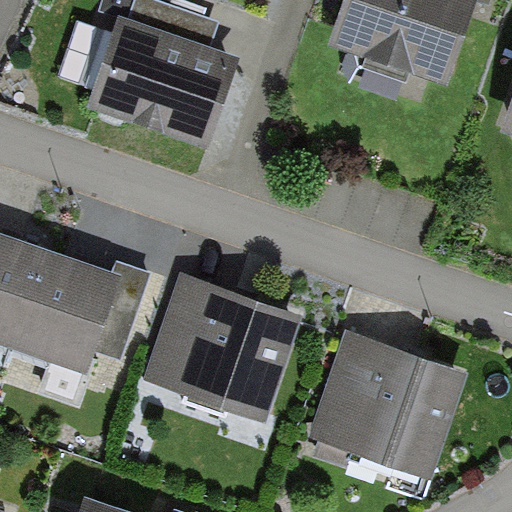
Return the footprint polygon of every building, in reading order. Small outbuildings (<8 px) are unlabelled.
[(100,30),(78,92),(224,141),(255,51),(221,39),(230,12),(194,0),(133,0),(121,38),(100,30)] [(355,0),(345,27),(470,75),(499,0),(355,0)] [(106,275),(0,240),(0,333),(79,359),(106,275)] [(289,318),(185,287),(157,380),(261,411),(289,318)] [(456,377),(349,343),(320,432),(428,466),(456,377)]
